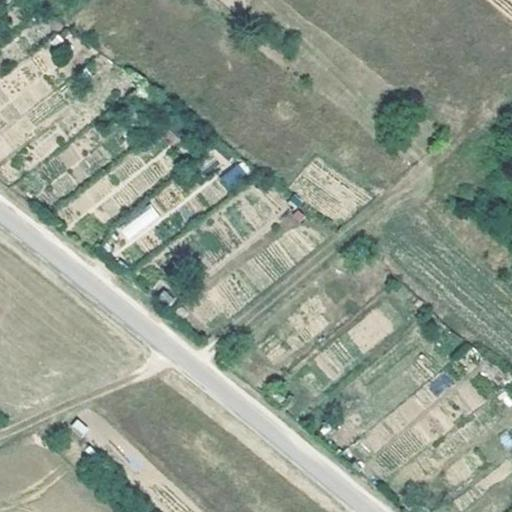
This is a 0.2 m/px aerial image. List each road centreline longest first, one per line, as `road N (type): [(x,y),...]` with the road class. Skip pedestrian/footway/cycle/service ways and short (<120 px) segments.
road 1 (unclassified): [(0,215),(368,511)]
road 2 (track): [(511,96),(191,365)]
road 3 (track): [(0,435),(179,356)]
